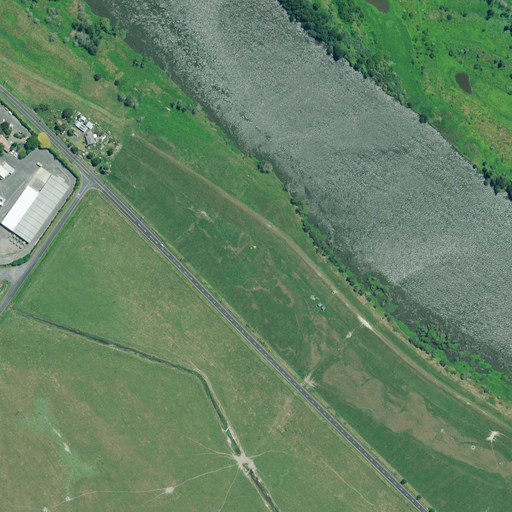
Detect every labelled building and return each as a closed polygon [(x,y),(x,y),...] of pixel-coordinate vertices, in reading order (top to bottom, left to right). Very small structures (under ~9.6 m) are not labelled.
[(84,132),(87,128),(78,122),(75,126),(84,132)] [(85,133),(88,145),(96,143),(92,131),(85,133)] [(13,145),(0,135),(0,145),(8,152),(13,145)] [(0,164),(0,175),(4,179),(9,173),(0,164)] [(11,230),(27,241),(67,187),(52,175),(37,194),(11,230)] [(37,193),(26,185),(0,222),(0,223),(10,230),(37,193)] [(26,242),(14,233),(12,236),(24,245),(26,242)]
